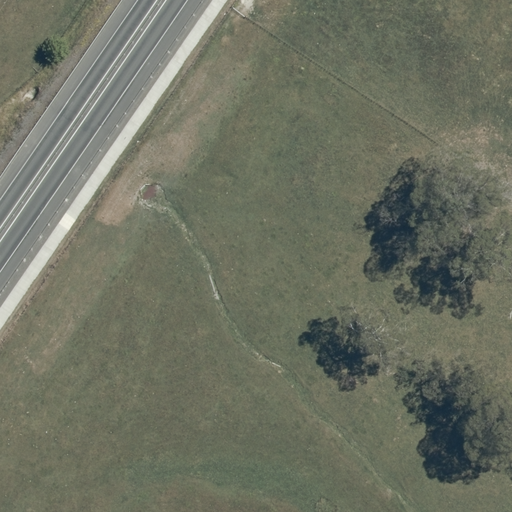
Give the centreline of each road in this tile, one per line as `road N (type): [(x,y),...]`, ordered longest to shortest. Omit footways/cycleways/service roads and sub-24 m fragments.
road 1 (trunk): [(185,0),(0,269)]
road 2 (trunk): [(0,207),(145,0)]
